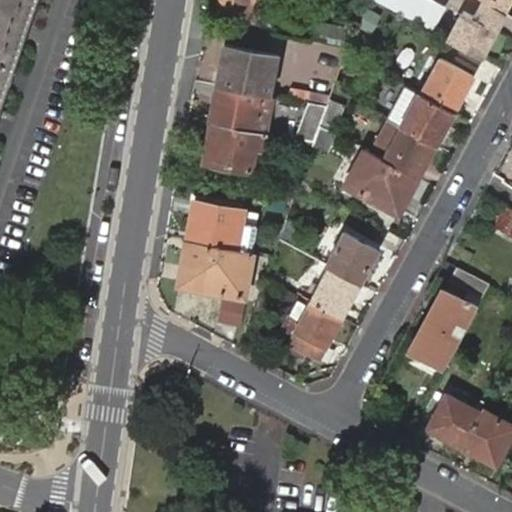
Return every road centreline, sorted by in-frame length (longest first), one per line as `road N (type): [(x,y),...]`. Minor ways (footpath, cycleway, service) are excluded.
road 1 (residential): [(327,419),(511,89)]
road 2 (tertiary): [(119,322),(170,0)]
road 3 (residential): [(119,322),(143,325),(327,419)]
road 4 (residential): [(327,419),(505,511)]
road 5 (tertiary): [(96,505),(119,322)]
